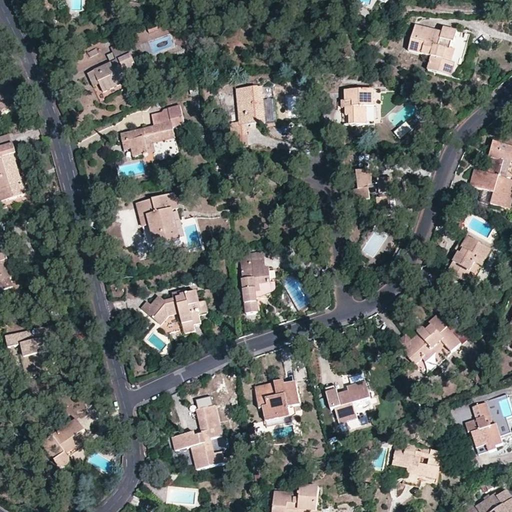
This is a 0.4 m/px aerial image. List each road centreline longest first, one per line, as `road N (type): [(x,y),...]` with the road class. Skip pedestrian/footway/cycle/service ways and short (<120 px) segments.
road 1 (residential): [(0,0),(62,150),(124,403)]
road 2 (residential): [(346,312),(401,282),(454,153),(511,93)]
road 3 (track): [(328,0),(333,53),(345,61),(360,60),(410,6),(511,12)]
road 4 (residential): [(124,403),(346,312)]
road 5 (unknown): [(313,325),(324,372),(353,381),(366,364),(346,312)]
road 6 (residential): [(346,312),(323,178)]
